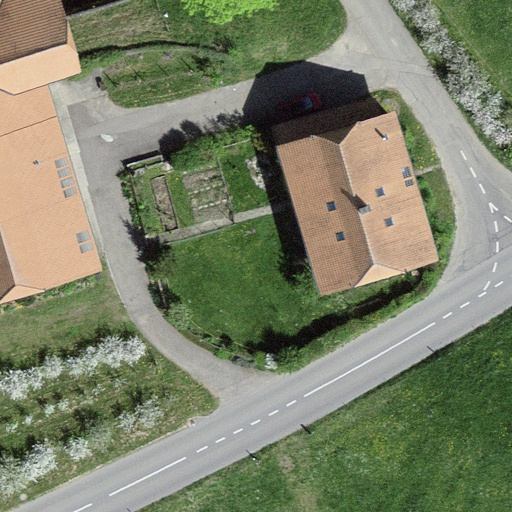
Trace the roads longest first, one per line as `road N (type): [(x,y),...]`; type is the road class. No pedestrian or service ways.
road 1 (tertiary): [(70,511),(277,410),(511,276)]
road 2 (unclassified): [(511,237),(362,0)]
